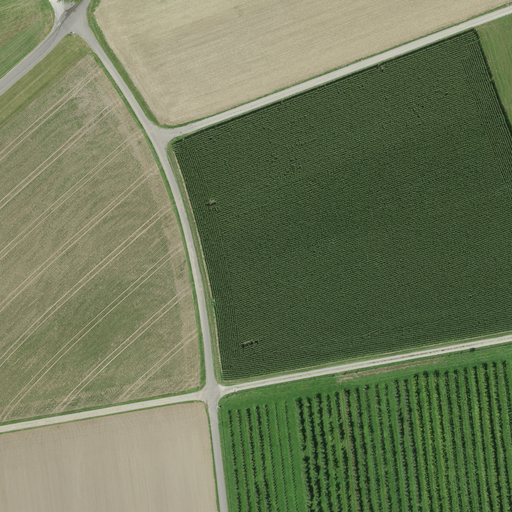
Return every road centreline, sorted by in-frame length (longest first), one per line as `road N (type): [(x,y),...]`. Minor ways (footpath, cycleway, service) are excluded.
road 1 (residential): [(71,18),(159,141),(212,311),(226,511)]
road 2 (track): [(0,431),(511,340)]
road 3 (track): [(511,11),(159,141)]
